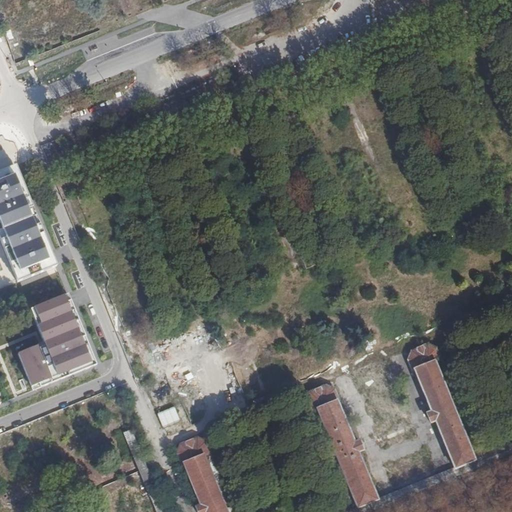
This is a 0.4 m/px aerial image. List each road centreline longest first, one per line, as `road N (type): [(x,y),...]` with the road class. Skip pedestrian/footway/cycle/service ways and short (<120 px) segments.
road 1 (residential): [(125,378),(17,104)]
road 2 (residential): [(278,0),(17,104)]
road 3 (residential): [(178,511),(125,378)]
road 4 (residential): [(0,427),(125,378)]
